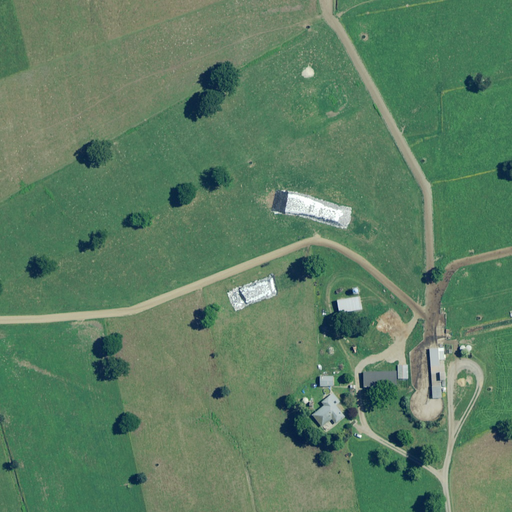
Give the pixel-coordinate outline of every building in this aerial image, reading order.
[(362,310),(360,297),(338,301),(340,313),(362,310)] [(442,398),(441,392),(446,392),(445,378),(444,362),(439,362),(439,360),(445,360),(444,351),(439,351),(439,349),(430,349),(433,399),(442,398)] [(408,366),(398,366),(398,379),(408,379),(408,366)] [(397,387),(397,372),(364,373),(364,388),(397,387)] [(334,377),(320,377),(320,387),(334,387),(334,377)] [(340,403),(333,394),(322,402),(324,406),(312,415),(322,427),(332,419),(336,424),(344,418),(335,406),(340,403)]
